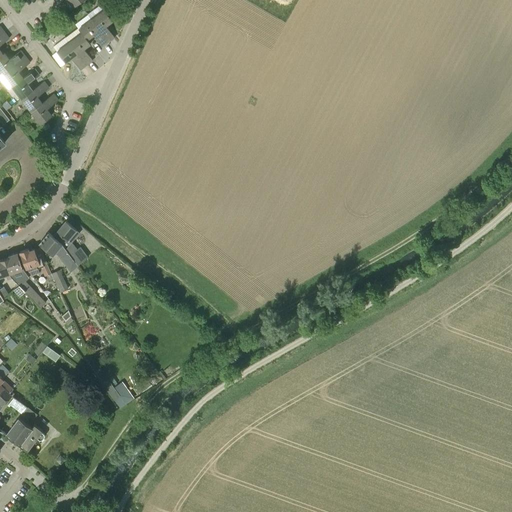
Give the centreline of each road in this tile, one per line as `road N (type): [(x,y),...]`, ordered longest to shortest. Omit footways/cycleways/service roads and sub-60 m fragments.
road 1 (track): [(63,504),(167,382),(425,228),(511,154)]
road 2 (track): [(117,511),(160,450),(219,388),(459,250),(511,206)]
